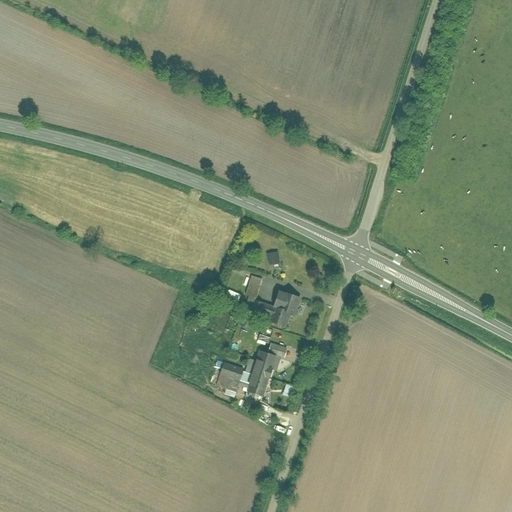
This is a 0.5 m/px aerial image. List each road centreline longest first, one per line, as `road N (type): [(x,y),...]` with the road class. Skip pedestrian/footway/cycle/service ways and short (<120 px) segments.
road 1 (tertiary): [(355,253),(179,176),(0,125)]
road 2 (unclassified): [(355,253),(272,511)]
road 3 (unclassified): [(437,0),(355,253)]
road 4 (tertiary): [(511,335),(355,253)]
